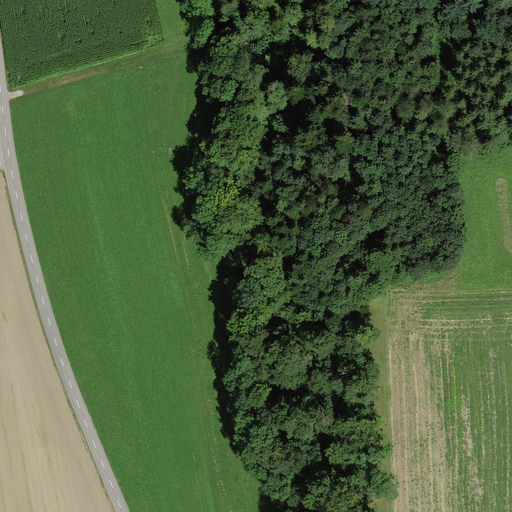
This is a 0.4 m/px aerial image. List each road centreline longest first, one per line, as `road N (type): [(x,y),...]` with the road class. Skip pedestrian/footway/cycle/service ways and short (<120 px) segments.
road 1 (tertiary): [(120,511),(35,283),(0,106)]
road 2 (track): [(390,0),(417,97),(446,158)]
